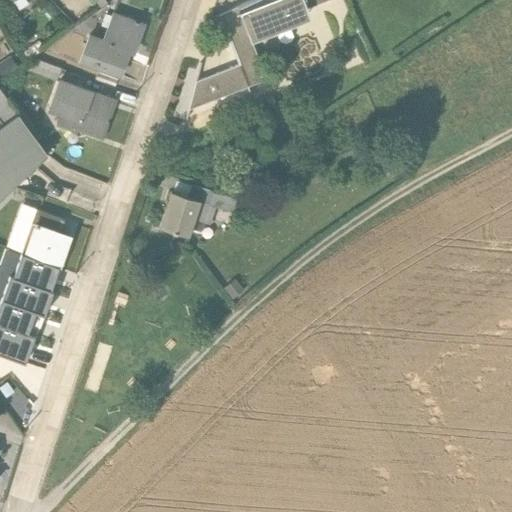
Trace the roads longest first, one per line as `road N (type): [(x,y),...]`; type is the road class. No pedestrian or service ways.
road 1 (track): [(37,511),(281,276),(374,208),(511,134)]
road 2 (residential): [(17,511),(188,0)]
